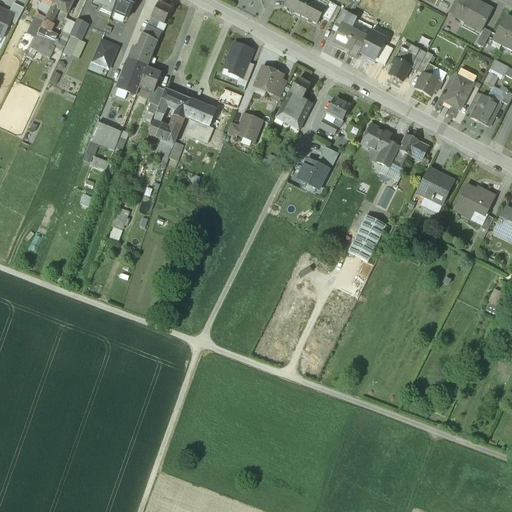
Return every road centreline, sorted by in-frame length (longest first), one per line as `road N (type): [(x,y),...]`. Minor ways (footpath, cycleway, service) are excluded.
road 1 (track): [(511,461),(0,271)]
road 2 (residential): [(199,0),(492,157)]
road 3 (track): [(201,342),(283,179)]
road 4 (track): [(201,342),(141,511)]
